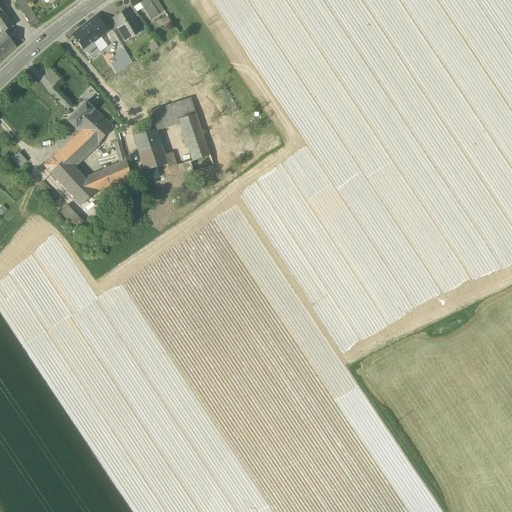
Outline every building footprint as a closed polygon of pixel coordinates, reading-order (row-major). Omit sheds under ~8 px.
[(23,14),(31,26),(38,22),(24,0),(13,0),(22,14),(23,14)] [(143,8),(151,20),(159,15),(149,0),(128,0),(131,4),(133,7),(140,2),(143,8)] [(149,0),(159,15),(165,12),(157,0),(149,0)] [(133,7),(136,13),(143,8),(140,2),(133,7)] [(128,10),(133,19),(138,16),(136,13),(133,7),(131,4),(125,8),(127,11),(128,10)] [(124,39),(127,39),(133,36),(133,33),(131,30),(138,27),(133,19),(128,10),(127,11),(114,19),(119,27),(118,27),(124,39)] [(72,35),(92,59),(100,52),(92,43),(100,37),(108,30),(96,16),(72,35)] [(171,24),(167,18),(161,21),(164,28),(171,24)] [(12,27),(7,19),(0,23),(0,34),(3,32),(4,32),(12,27)] [(148,33),(144,26),(138,29),(142,36),(148,33)] [(3,32),(0,34),(0,58),(15,47),(4,32),(3,32)] [(108,46),(100,37),(92,43),(100,52),(100,53),(108,46)] [(149,50),(151,52),(158,48),(154,41),(150,43),(149,46),(149,50)] [(116,62),(120,68),(131,61),(124,51),(113,57),(116,62)] [(132,63),(131,61),(120,68),(116,62),(111,65),(117,74),(132,63)] [(173,105),(178,120),(195,114),(190,99),(173,105)] [(91,133),(101,141),(107,134),(113,127),(112,127),(85,102),(67,121),(74,127),(80,133),(86,138),(91,133)] [(156,131),(179,124),(178,120),(173,105),(147,113),(152,128),(155,127),(156,130),(156,131)] [(210,155),(195,114),(178,120),(179,124),(192,161),(210,155)] [(101,171),(108,186),(112,185),(131,177),(116,126),(112,127),(113,127),(107,134),(110,144),(113,144),(115,148),(119,163),(109,168),(101,171)] [(133,136),(138,152),(161,146),(156,131),(156,130),(153,130),(133,136)] [(80,133),(59,152),(65,158),(74,167),(94,149),(101,141),(91,133),(86,138),(80,133)] [(144,171),(167,165),(168,164),(165,155),(161,146),(138,152),(144,171)] [(44,166),(50,172),(65,158),(59,152),(44,166)] [(18,153),(12,158),(21,168),(27,162),(18,153)] [(172,153),(165,155),(168,164),(167,165),(168,168),(176,166),(172,153)] [(213,166),(210,155),(192,161),(189,162),(193,172),(213,166)] [(97,192),(96,191),(85,178),(74,167),(65,158),(50,172),(80,205),(81,206),(82,205),(96,192),(97,192)] [(94,174),(101,189),(108,186),(101,171),(94,174)] [(94,174),(85,178),(96,191),(101,189),(94,174)] [(136,189),(131,177),(112,185),(117,197),(136,189)] [(137,193),(139,196),(151,191),(147,181),(135,186),(137,193)] [(139,196),(142,204),(158,197),(154,189),(151,191),(139,196)] [(60,213),(76,230),(83,223),(67,205),(60,213)] [(88,235),(96,244),(107,234),(99,225),(88,235)]
